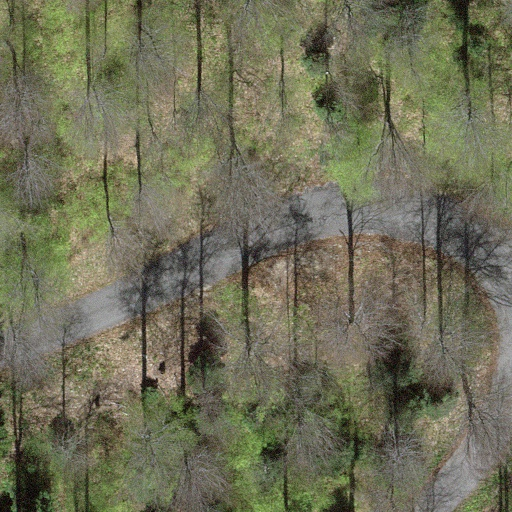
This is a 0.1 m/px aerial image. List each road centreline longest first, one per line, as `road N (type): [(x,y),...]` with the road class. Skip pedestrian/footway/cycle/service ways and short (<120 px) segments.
road 1 (unclassified): [(0,348),(271,229),(351,210),(413,212),(461,232),(511,292)]
road 2 (unclassified): [(511,398),(467,467),(422,511)]
